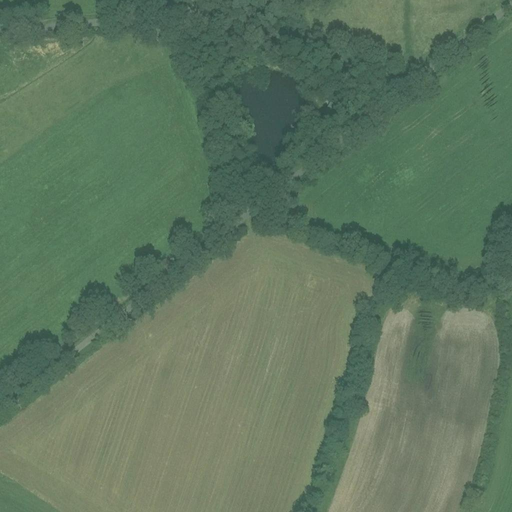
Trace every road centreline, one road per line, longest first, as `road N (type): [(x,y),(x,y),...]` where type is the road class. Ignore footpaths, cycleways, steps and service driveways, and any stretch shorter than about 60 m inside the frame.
road 1 (residential): [(397,91),(0,409)]
road 2 (residential): [(397,91),(189,13)]
road 3 (residential): [(189,13),(0,33)]
road 4 (residential): [(511,8),(397,91)]
